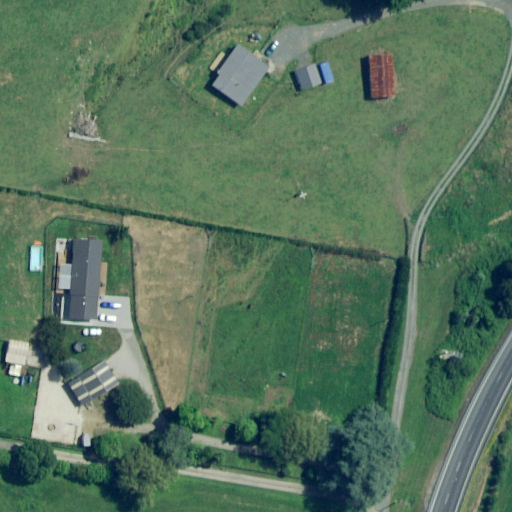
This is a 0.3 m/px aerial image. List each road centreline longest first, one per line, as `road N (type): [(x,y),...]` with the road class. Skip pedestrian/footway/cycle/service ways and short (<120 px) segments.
road 1 (track): [(379,511),(398,416),(416,224),(509,65),(511,26)]
road 2 (primary): [(443,511),(511,353)]
